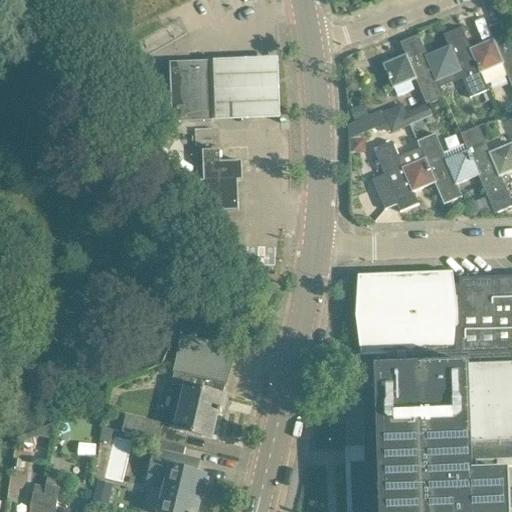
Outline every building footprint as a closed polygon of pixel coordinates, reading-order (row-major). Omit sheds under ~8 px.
[(511,37),(505,21),(492,27),(498,40),(471,51),(472,52),(480,74),(485,87),(506,77),(511,91),(511,37)] [(472,52),(471,51),(462,29),(449,34),(454,47),(428,58),(437,81),(457,72),(469,99),(487,92),(485,87),(480,74),(472,52)] [(437,81),(428,58),(418,36),(405,42),(411,55),(383,66),(397,98),(414,91),(410,82),(415,80),(426,107),(444,100),(437,81)] [(210,62),(212,123),(283,120),(280,59),(210,62)] [(212,123),(210,62),(170,64),(172,124),(212,123)] [(385,125),(405,116),(402,107),(389,112),(381,116),(385,125)] [(411,125),(431,117),(426,107),(407,115),(411,125)] [(397,131),(411,125),(407,115),(405,116),(385,125),(389,134),(397,131)] [(511,172),(511,146),(492,155),(480,128),(462,136),(466,145),(469,154),(471,154),(480,176),(478,176),(487,198),(500,193),(495,180),(511,172)] [(466,145),(444,154),(437,136),(418,143),(420,147),(426,161),(428,161),(437,182),(434,184),(444,206),(457,200),(451,187),(478,176),(480,176),(471,154),(469,154),(466,145)] [(426,161),(420,147),(400,156),(394,142),(374,151),(385,176),(372,181),(385,211),(397,206),(400,213),(419,206),(413,193),(434,184),(437,182),(428,161),(426,161)] [(201,182),(202,203),(208,202),(208,213),(238,212),(237,182),(242,181),(241,163),(220,163),(220,151),(202,152),(204,182),(201,182)] [(511,279),(460,281),(460,286),(450,286),(451,273),(448,273),(447,276),(364,279),(364,276),(360,276),(366,318),(363,360),(366,360),(366,373),(361,373),(364,450),(368,450),(369,465),(350,465),(351,511),(509,511),(509,476),(498,477),(498,470),(501,470),(501,468),(497,469),(497,462),(511,461),(511,279)] [(233,333),(246,327),(259,322),(252,305),(226,316),(233,333)] [(222,411),(219,410),(233,353),(223,351),(226,336),(177,325),(174,340),(182,342),(171,386),(180,388),(169,431),(211,440),(217,414),(221,415),(222,411)] [(153,432),(152,420),(124,422),(125,434),(153,432)] [(198,463),(179,458),(155,452),(148,479),(167,484),(160,511),(196,511),(205,478),(195,475),(198,463)] [(42,511),(54,511),(58,475),(46,474),(44,496),(42,511)] [(42,511),(44,496),(32,495),(29,511),(42,511)]
